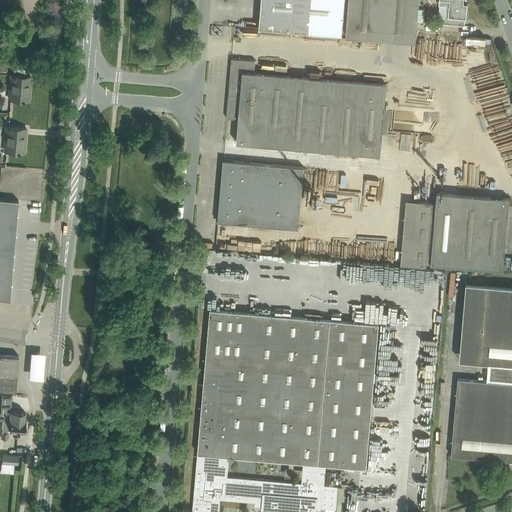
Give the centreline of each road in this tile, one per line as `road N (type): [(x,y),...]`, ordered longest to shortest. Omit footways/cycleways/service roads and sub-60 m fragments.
road 1 (unknown): [(196,40),(437,72),(452,82),(463,122),(453,152),(410,170),(187,144)]
road 2 (unclassified): [(159,511),(190,109)]
road 3 (secondary): [(58,342),(82,98)]
road 4 (secondary): [(43,511),(58,342)]
